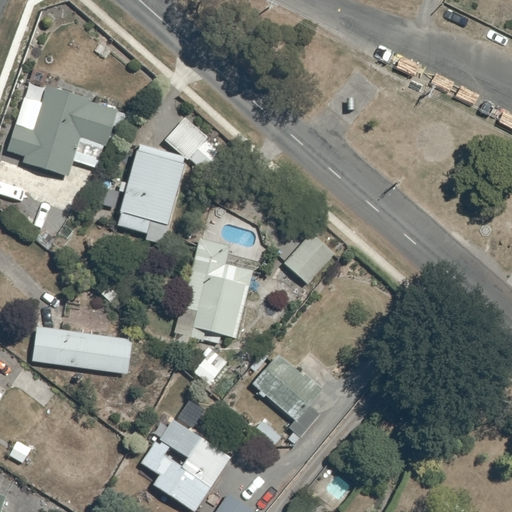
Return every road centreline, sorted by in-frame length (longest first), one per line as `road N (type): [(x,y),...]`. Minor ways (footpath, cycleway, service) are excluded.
road 1 (tertiary): [(511,325),(140,0)]
road 2 (residential): [(302,0),(511,91)]
